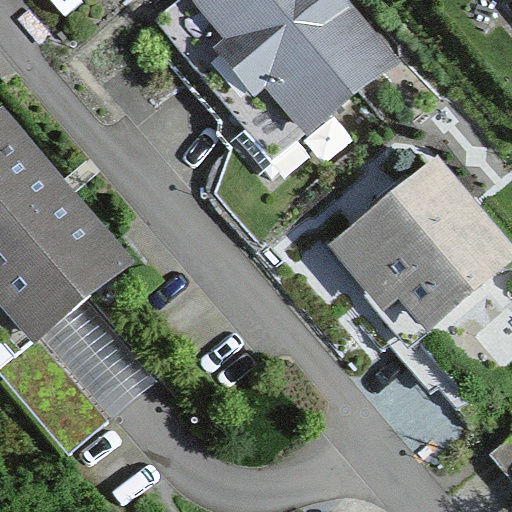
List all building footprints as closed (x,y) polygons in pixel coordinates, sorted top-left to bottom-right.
[(381,64),(330,0),(165,0),(147,15),(261,158),(381,64)] [(511,0),(459,0),(478,24),(508,0),(511,0)] [(0,352),(105,266),(0,140),(0,352)] [(496,261),(423,170),(315,257),(387,348),(496,261)] [(511,440),(488,460),(511,488),(511,440)]
